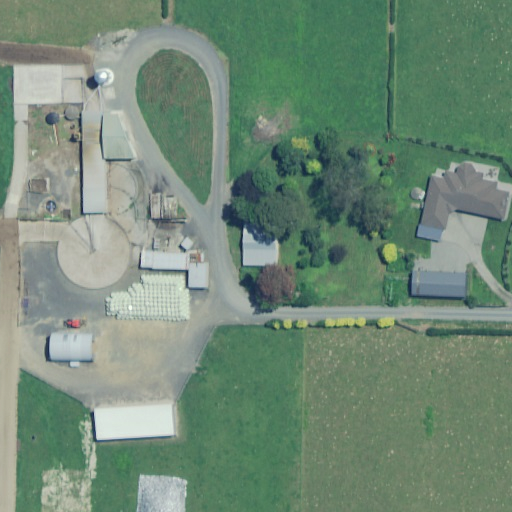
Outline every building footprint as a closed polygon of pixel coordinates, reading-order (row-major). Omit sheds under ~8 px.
[(65,104),(82,103),(81,85),(64,86),(65,104)] [(60,122),(59,111),(46,112),(47,123),(60,122)] [(66,111),(67,122),(79,121),(78,111),(66,111)] [(85,212),(107,212),(106,161),(135,160),(121,115),(83,116),(85,212)] [(444,243),(451,212),(456,213),(457,210),(503,220),(509,194),(496,191),(498,184),(483,180),(484,175),(473,172),(474,167),(462,164),(459,175),(448,172),(446,180),(434,177),(420,238),(444,243)] [(277,240),(244,239),(243,266),(276,267),(277,240)] [(208,289),(210,253),(188,252),(187,255),(144,253),(143,269),(190,271),(189,288),(208,289)] [(467,299),(468,274),(415,272),(414,297),(467,299)] [(95,362),(95,335),(54,334),(54,361),(95,362)]
